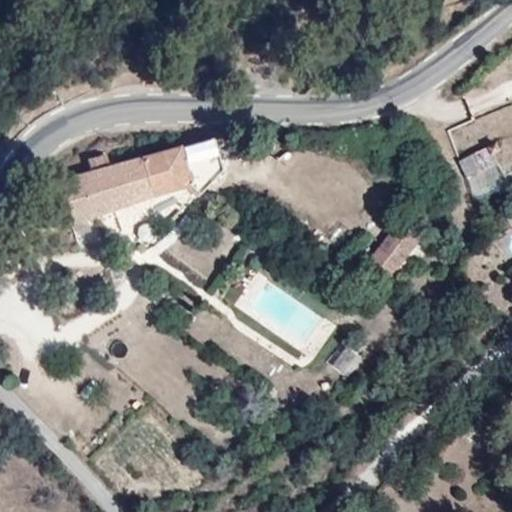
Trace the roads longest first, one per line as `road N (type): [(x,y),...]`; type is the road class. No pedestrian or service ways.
road 1 (tertiary): [(511,8),(442,64),(372,104),(97,115),(31,152),(0,202)]
road 2 (residential): [(0,389),(116,511)]
